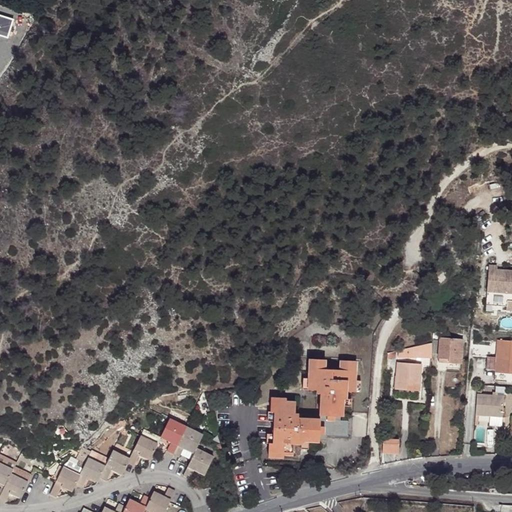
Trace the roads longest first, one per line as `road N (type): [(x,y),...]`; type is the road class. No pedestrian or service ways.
road 1 (residential): [(201,511),(189,489),(149,477),(13,511)]
road 2 (unclassified): [(259,511),(389,475)]
road 3 (residential): [(389,475),(390,484),(413,491),(511,499)]
road 4 (unclassified): [(389,475),(511,464)]
